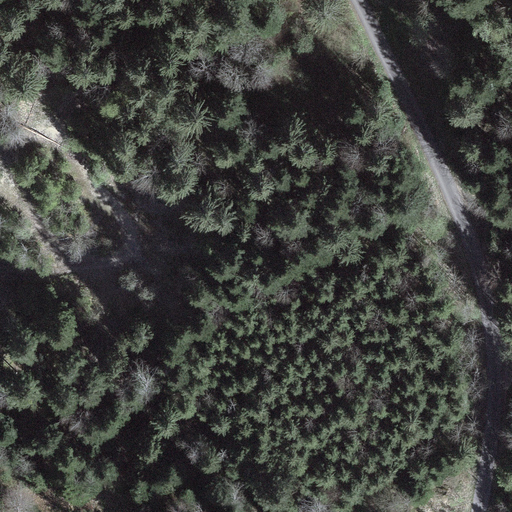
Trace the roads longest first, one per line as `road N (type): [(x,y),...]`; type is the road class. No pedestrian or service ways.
road 1 (unclassified): [(479,511),(493,391),(481,276),(357,0)]
road 2 (track): [(0,279),(50,280),(117,267),(145,250),(60,139),(0,147)]
